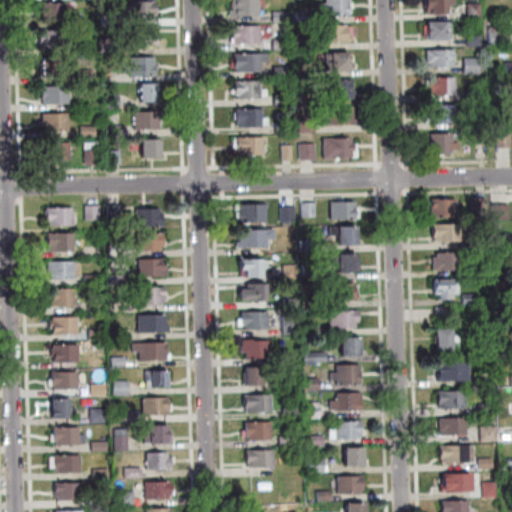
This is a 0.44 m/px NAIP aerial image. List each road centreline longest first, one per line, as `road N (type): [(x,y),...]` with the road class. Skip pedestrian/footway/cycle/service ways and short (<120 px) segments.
road 1 (residential): [(209,511),(192,0)]
road 2 (residential): [(404,511),(388,0)]
road 3 (residential): [(17,511),(1,0)]
road 4 (residential): [(511,175),(0,188)]
